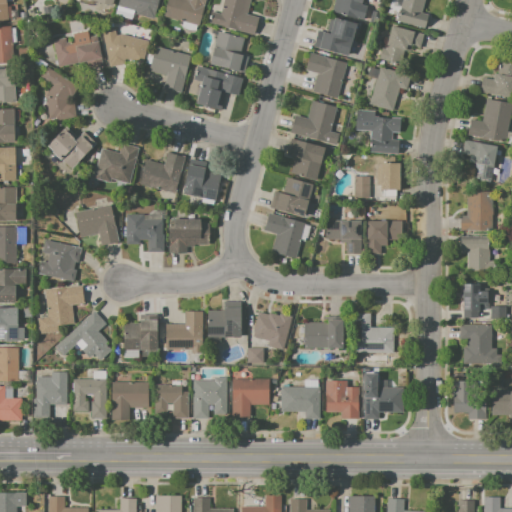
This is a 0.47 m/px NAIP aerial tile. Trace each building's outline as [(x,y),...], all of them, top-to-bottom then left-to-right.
[(0,0),(6,0),(7,6),(10,6),(12,19),(0,20),(0,0)] [(118,0),(158,0),(153,19),(136,14),(136,11),(117,6),(118,0)] [(204,0),(198,25),(163,17),(166,0),(204,0)] [(223,0),(250,0),(247,14),(258,17),(253,35),(207,23),(211,11),(220,14),(223,0)] [(367,0),(365,8),(373,10),(369,23),(335,14),(339,0),(367,0)] [(424,0),(421,12),(429,15),(425,29),(397,21),(401,8),(399,7),(401,0),(424,0)] [(313,46),(347,56),(356,24),(334,18),(330,33),(318,30),(313,46)] [(0,26),(11,26),(13,62),(0,63),(0,26)] [(102,28),(109,67),(126,63),(125,58),(127,58),(143,62),(149,41),(121,34),(116,35),(113,26),(102,28)] [(423,34),(419,49),(407,46),(406,51),(402,50),(398,63),(378,58),(381,48),(384,49),(391,26),(412,31),(423,34)] [(217,31),(244,38),(240,54),(248,56),(243,72),(209,63),(217,31)] [(53,40),(58,67),(80,63),(80,65),(91,63),(92,68),(103,66),(98,42),(77,45),(77,40),(66,42),(65,38),(53,40)] [(155,46),(190,56),(180,93),(163,88),(166,76),(153,72),(155,65),(150,64),(155,46)] [(347,63),(336,99),(312,92),(317,73),(305,70),(310,52),(347,63)] [(499,60),(511,62),(511,93),(511,98),(479,92),(482,77),(493,79),(494,73),(497,74),(499,60)] [(199,65),(242,78),(237,95),(225,91),(219,110),(196,103),(202,82),(194,80),(199,65)] [(46,66),(78,86),(71,96),(68,94),(65,99),(66,103),(74,103),(75,117),(58,120),(57,116),(49,116),(45,95),(52,84),(40,77),(46,66)] [(379,67),(409,76),(405,89),(399,87),(391,111),(368,104),(376,78),(366,75),(369,66),(378,69),(379,67)] [(0,68),(0,102),(15,101),(13,68),(0,68)] [(486,99),(511,104),(505,142),(467,135),(470,119),(481,121),(486,99)] [(290,133),(335,145),(339,134),(329,132),(336,107),(312,101),(307,119),(295,116),(290,133)] [(0,108),(13,108),(14,142),(0,142),(0,108)] [(355,117),(355,110),(374,111),(373,117),(378,117),(378,118),(400,119),(399,132),(391,132),(391,139),(399,140),(398,153),(370,152),(370,140),(369,140),(370,131),(355,130),(355,117)] [(65,126),(77,138),(83,131),(95,143),(70,170),(51,153),(53,151),(47,145),(65,126)] [(290,138),(325,147),(316,181),(290,173),(295,157),(286,154),(290,138)] [(464,140),(497,146),(491,181),(471,177),(474,162),(468,161),(470,155),(461,154),(464,140)] [(121,143),(138,148),(129,184),(111,179),(109,183),(93,178),(100,148),(118,153),(121,143)] [(0,147),(14,147),(15,181),(0,181),(0,147)] [(167,152),(183,156),(174,193),(139,184),(146,160),(164,164),(167,152)] [(376,163),(398,163),(398,193),(390,193),(390,190),(380,190),(380,185),(376,185),(376,163)] [(182,194),(188,165),(205,168),(205,171),(219,174),(214,200),(182,194)] [(353,176),(369,176),(368,197),(353,197),(353,176)] [(268,208),(303,217),(312,184),(287,177),(283,193),(273,190),(268,208)] [(0,187),(15,187),(15,221),(0,221),(0,187)] [(460,216),(466,216),(467,191),(492,192),(492,230),(460,230),(460,216)] [(75,212),(110,205),(118,242),(101,246),(99,234),(80,238),(75,212)] [(126,215),(126,213),(143,214),(143,219),(161,220),(161,235),(163,235),(163,253),(147,252),(148,240),(139,240),(139,245),(125,245),(126,215)] [(268,213),(304,223),(295,258),(271,252),(276,234),(264,231),(268,213)] [(170,219),(170,226),(168,226),(169,254),(186,254),(186,246),(193,246),(193,245),(207,244),(207,223),(200,223),(200,218),(170,219)] [(325,220),(360,220),(360,254),(346,254),(346,243),(339,243),(339,239),(325,239),(325,220)] [(366,220),(400,221),(400,240),(386,240),(386,246),(380,245),(380,254),(366,254),(366,220)] [(0,227),(16,227),(16,264),(0,264),(0,227)] [(460,236),(489,236),(489,261),(494,261),(494,271),(466,271),(467,250),(460,250),(460,236)] [(44,240),(80,247),(77,263),(75,263),(74,270),(76,270),(73,281),(37,274),(40,260),(47,262),(48,254),(42,253),(44,240)] [(0,269),(25,269),(25,285),(15,285),(15,303),(0,302),(0,269)] [(463,284),(479,284),(479,310),(477,310),(477,318),(462,318),(463,284)] [(45,289),(82,285),(84,305),(71,306),(73,322),(57,324),(58,330),(39,332),(38,318),(48,317),(45,289)] [(490,306),(506,306),(506,320),(490,320),(490,306)] [(0,307),(17,308),(17,341),(0,341),(0,307)] [(207,310),(224,311),(224,307),(240,307),(240,338),(207,337),(207,310)] [(93,310),(54,347),(62,355),(74,344),(88,358),(93,354),(99,360),(111,349),(105,343),(107,341),(97,330),(105,323),(93,310)] [(165,324),(184,324),(184,311),(202,311),(201,353),(190,353),(190,349),(165,349),(165,324)] [(258,312),(268,315),(269,312),(279,315),(279,313),(292,317),(281,351),(267,346),(268,341),(253,336),(255,331),(253,330),(258,312)] [(370,313),(370,328),(392,328),(392,353),(353,353),(353,313),(370,313)] [(123,323),(138,323),(138,314),(156,314),(156,319),(156,349),(123,349),(123,323)] [(303,322),(327,322),(327,320),(342,320),(342,349),(303,349),(303,322)] [(459,324),(491,325),(490,349),(496,349),(496,354),(500,354),(500,363),(462,363),(462,351),(463,351),(463,347),(466,347),(466,338),(459,338),(459,324)] [(0,347),(18,347),(18,381),(0,381),(0,347)] [(247,348),(262,348),(262,363),(247,363),(247,348)] [(51,376),(51,372),(66,372),(67,405),(49,405),(49,418),(33,418),(33,399),(35,399),(35,382),(38,382),(38,377),(51,376)] [(364,373),(376,373),(376,380),(386,380),(386,388),(402,388),(402,412),(378,412),(378,419),(364,419),(364,373)] [(193,380),(213,380),(213,377),(226,377),(226,414),(213,414),(213,404),(208,404),(208,418),(193,418),(193,380)] [(72,379),(106,379),(106,418),(90,418),(90,402),(94,402),(94,395),(84,395),(84,401),(88,401),(88,411),(72,411),(72,379)] [(232,379),(269,379),(269,405),(249,405),(249,417),(231,417),(232,379)] [(325,380),(347,381),(347,387),(358,387),(358,419),(340,419),(340,413),(325,412),(326,396),(325,396),(325,380)] [(452,381),(474,382),(474,393),(486,394),(485,419),(468,418),(468,412),(452,412),(452,381)] [(112,382),(147,382),(147,407),(129,407),(129,419),(112,419),(112,382)] [(154,384),(181,384),(180,391),(188,391),(188,418),(172,418),(172,403),(166,403),(166,414),(154,413),(154,384)] [(0,385),(4,385),(4,398),(21,398),(21,421),(0,421),(0,385)] [(281,386),(319,386),(319,419),(305,419),(305,412),(281,411),(281,386)] [(491,392),(511,391),(511,418),(511,419),(511,411),(491,411),(491,392)] [(0,511),(0,491),(26,492),(26,506),(16,506),(16,511),(0,511)] [(180,511),(180,495),(155,495),(155,511),(180,511)] [(241,511),(241,506),(264,506),(264,495),(280,495),(280,511),(241,511)] [(48,511),(48,496),(64,496),(64,508),(88,508),(87,511),(48,511)] [(348,511),(348,496),(374,496),(374,511),(348,511)] [(192,511),(193,497),(208,498),(208,508),(233,508),(233,511),(192,511)] [(483,511),(483,497),(499,497),(499,508),(511,508),(511,511),(483,511)] [(96,511),(96,509),(119,510),(119,498),(120,498),(136,498),(135,511),(96,511)] [(288,511),(288,499),(304,499),(304,510),(328,510),(328,511),(288,511)] [(387,511),(387,499),(403,499),(403,511),(426,511),(387,511)] [(457,511),(457,500),(473,500),(473,511),(457,511)]
